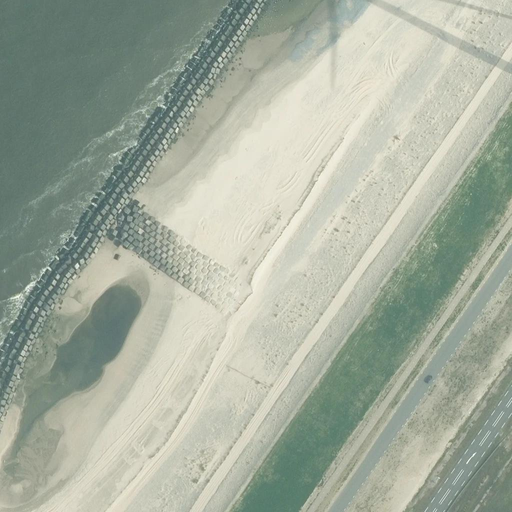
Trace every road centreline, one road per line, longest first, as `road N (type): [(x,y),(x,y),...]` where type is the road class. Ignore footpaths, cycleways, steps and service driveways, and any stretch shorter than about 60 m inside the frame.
road 1 (unclassified): [(511,256),(336,511)]
road 2 (secondary): [(511,400),(435,511)]
